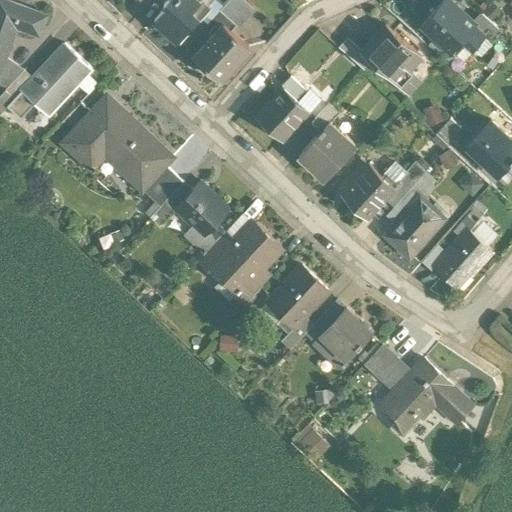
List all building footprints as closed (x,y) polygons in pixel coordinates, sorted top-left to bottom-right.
[(45,16),(0,0),(0,65),(3,56),(15,26),(38,34),(45,16)] [(205,9),(194,0),(166,0),(162,5),(165,7),(154,21),(172,37),(180,28),(184,32),(205,9)] [(228,0),(213,17),(221,24),(233,35),(255,9),(245,0),(228,0)] [(473,23),(446,0),(443,0),(421,25),(450,52),(452,50),(456,53),(467,41),(463,37),(474,25),(473,23)] [(480,15),(473,23),(474,25),(491,40),(487,44),(496,52),(508,39),(480,15)] [(221,24),(192,57),(217,80),(247,47),(233,35),(221,24)] [(463,37),(467,41),(480,52),(487,44),(491,40),(474,25),(463,37)] [(385,26),(362,52),(372,61),(400,87),(411,74),(408,70),(420,57),(385,26)] [(362,52),(346,38),(337,47),(363,71),(372,61),(362,52)] [(64,44),(32,79),(21,91),(34,103),(47,115),(90,69),(64,44)] [(24,70),(3,56),(0,65),(0,84),(8,88),(23,71),(24,70)] [(8,88),(6,90),(14,98),(21,91),(32,79),(23,71),(8,88)] [(306,92),(289,77),(280,87),(283,89),(298,102),(306,92)] [(298,102),(283,89),(257,118),(280,139),(306,110),(298,102)] [(6,90),(0,95),(0,113),(7,107),(14,98),(6,90)] [(34,103),(21,91),(14,98),(7,107),(20,119),(34,103)] [(306,92),(298,102),(306,110),(316,118),(324,108),(306,92)] [(113,163),(144,129),(108,95),(62,144),(91,172),(106,157),(113,163)] [(316,118),(310,125),(319,132),(328,121),(330,123),(338,114),(327,105),(324,108),(316,118)] [(319,132),(298,156),(301,158),(302,156),(324,175),(323,177),(325,179),(354,144),(330,123),(328,121),(319,132)] [(511,141),(491,122),(467,148),(498,176),(506,167),(511,172),(511,141)] [(144,191),(167,166),(175,158),(144,129),(113,163),(142,190),(144,191)] [(161,204),(183,181),(167,166),(144,191),(159,206),(161,204)] [(392,188),(368,166),(340,195),(365,218),(385,197),(393,189),(392,188)] [(462,180),(474,194),(489,181),(476,167),(462,180)] [(425,170),(409,188),(418,196),(435,178),(425,170)] [(183,181),(161,204),(170,213),(174,209),(173,208),(191,189),(183,181)] [(191,189),(173,208),(174,209),(190,224),(191,225),(196,221),(206,230),(227,207),(198,181),(191,189)] [(407,190),(398,181),(392,188),(393,189),(385,197),(393,205),(395,203),(407,190)] [(407,190),(395,203),(405,212),(418,196),(409,188),(407,190)] [(405,212),(384,235),(400,250),(402,247),(410,255),(440,222),(428,212),(431,208),(418,196),(405,212)] [(425,257),(434,265),(468,229),(470,231),(478,222),(466,211),(425,257)] [(251,219),(224,248),(225,249),(213,262),(238,285),(236,288),(237,290),(238,291),(253,275),(254,276),(281,247),(279,245),(278,246),(252,222),(253,221),(251,219)] [(206,230),(196,221),(191,225),(190,224),(181,235),(202,255),(214,241),(210,237),(212,236),(206,230)] [(468,229),(434,265),(457,285),(478,261),(480,263),(491,250),(470,231),(468,229)] [(202,255),(197,260),(207,269),(213,262),(225,249),(224,248),(216,240),(214,241),(202,255)] [(271,299),(296,321),(314,301),(327,287),(303,265),(271,299)] [(254,276),(253,275),(238,291),(237,290),(233,293),(244,304),(263,284),(254,276)] [(324,310),(314,301),(296,321),(281,337),(291,345),(306,329),(324,310)] [(324,310),(306,329),(315,337),(320,332),(337,314),(328,305),(324,310)] [(337,314),(320,332),(329,340),(333,336),(350,351),(370,330),(344,306),(337,314)] [(397,358),(381,343),(363,362),(379,377),(384,372),(394,361),(397,358)] [(397,383),(380,401),(397,416),(411,407),(420,415),(434,399),(455,419),(472,401),(423,355),(407,372),(397,383)] [(407,372),(394,361),(384,372),(397,383),(407,372)] [(411,407),(397,416),(409,427),(420,415),(411,407)]
